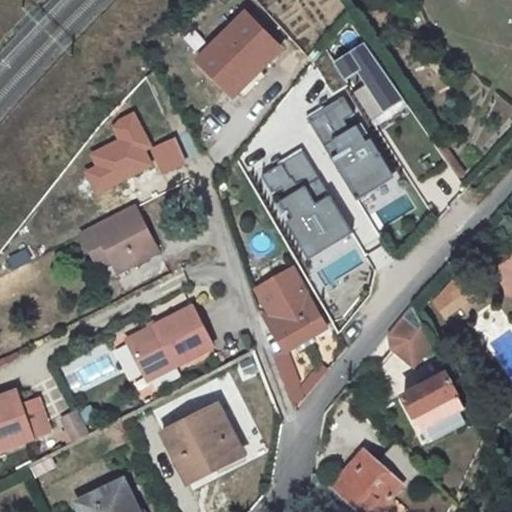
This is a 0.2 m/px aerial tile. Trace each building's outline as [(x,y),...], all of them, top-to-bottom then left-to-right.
[(237,99),(282,57),(247,20),(202,62),(237,99)] [(335,51),(343,39),(338,34),(329,45),(335,51)] [(359,40),(328,60),(372,126),(403,106),(359,40)] [(306,114),(347,198),(386,179),(344,95),(306,114)] [(146,134),(165,173),(185,163),(167,124),(146,134)] [(426,171),(452,209),(468,198),(447,166),(448,165),(421,125),(407,135),(429,169),(426,171)] [(301,256),(349,231),(303,147),(256,173),(301,256)] [(155,243),(138,208),(82,236),(99,269),(112,263),(118,274),(141,261),(136,252),(155,243)] [(370,248),(381,243),(372,223),(360,229),(370,248)] [(307,258),(329,299),(374,275),(353,234),(307,258)] [(511,265),(497,276),(509,294),(511,292),(511,265)] [(479,289),(455,306),(464,318),(488,301),(479,289)] [(284,352),(326,329),(311,302),(292,313),(287,304),(265,316),(283,350),(284,352)] [(147,375),(174,360),(177,364),(214,344),(193,306),(130,339),(147,375)] [(413,367),(432,345),(412,308),(388,337),(389,348),(413,367)] [(295,410),(303,400),(298,388),(284,352),(283,350),(275,355),(283,379),(295,410)] [(67,370),(79,392),(115,373),(103,351),(67,370)] [(303,400),(327,370),(317,363),(298,388),(303,400)] [(447,374),(402,399),(422,433),(428,430),(459,414),(466,410),(447,374)] [(0,452),(34,439),(17,393),(0,398),(0,452)] [(217,406),(163,434),(187,482),(234,458),(226,440),(232,437),(217,406)] [(75,443),(91,435),(79,410),(63,418),(75,443)] [(464,424),(459,414),(428,430),(433,439),(464,424)] [(356,511),(377,511),(401,486),(369,457),(336,494),(352,507),(356,511)] [(313,475),(307,503),(318,511),(347,511),(352,507),(336,494),(313,475)] [(78,511),(137,511),(122,479),(74,502),(78,511)]
